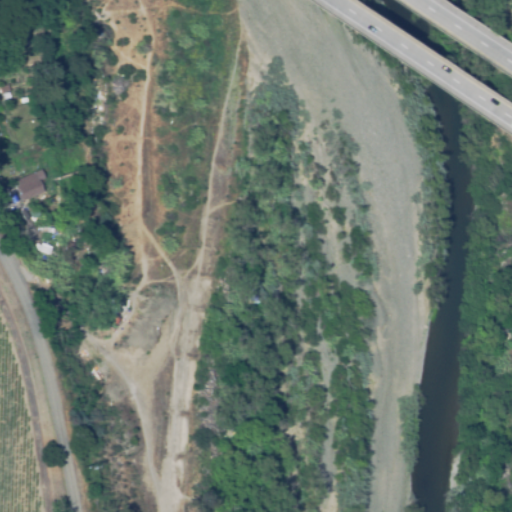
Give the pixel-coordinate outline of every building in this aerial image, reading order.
[(22,47),(17,32),(34,26),(39,41),(22,47)] [(1,96),(0,93),(0,88),(7,85),(10,93),(1,96)] [(4,102),(2,96),(9,94),(10,100),(4,102)] [(13,109),(10,102),(20,98),(23,106),(13,109)] [(44,141),(36,141),(36,133),(44,133),(44,141)] [(22,202),(13,184),(39,171),(43,179),(37,182),(42,192),(22,202)] [(18,200),(12,202),(8,193),(15,190),(18,200)] [(41,261),(29,244),(34,240),(46,258),(41,261)]
